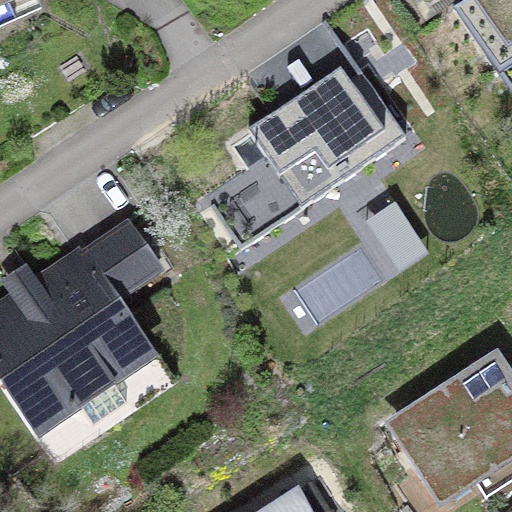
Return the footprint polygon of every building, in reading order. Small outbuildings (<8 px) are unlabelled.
[(511,0),(464,0),(453,8),(498,75),(511,66),(511,0)] [(351,60),(245,131),(299,211),(404,140),(351,60)] [(76,255),(0,305),(0,370),(53,450),(160,378),(112,307),(158,276),(124,227),(79,258),(76,255)] [(511,390),(495,364),(394,428),(440,499),(511,452),(511,390)] [(309,511),(297,489),(261,511),(309,511)]
